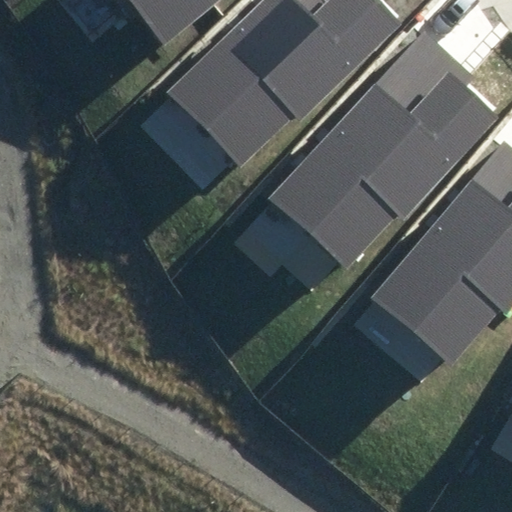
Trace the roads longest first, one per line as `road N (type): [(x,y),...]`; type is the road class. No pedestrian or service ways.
road 1 (track): [(312,511),(25,348),(0,356)]
road 2 (track): [(25,348),(18,237),(0,150)]
